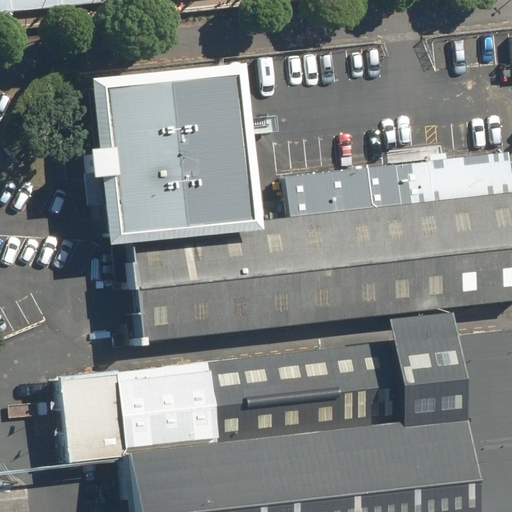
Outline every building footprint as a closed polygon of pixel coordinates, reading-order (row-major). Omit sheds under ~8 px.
[(0,0),(0,20),(171,0),(0,0)] [(105,248),(508,201),(503,154),(227,186),(214,71),(63,89),(82,250),(105,248)] [(511,235),(508,201),(105,248),(117,351),(511,305),(511,235)] [(94,457),(431,422),(440,511),(511,511),(511,387),(506,329),(41,378),(50,461),(94,457)] [(440,511),(431,422),(94,457),(94,466),(99,511),(440,511)]
